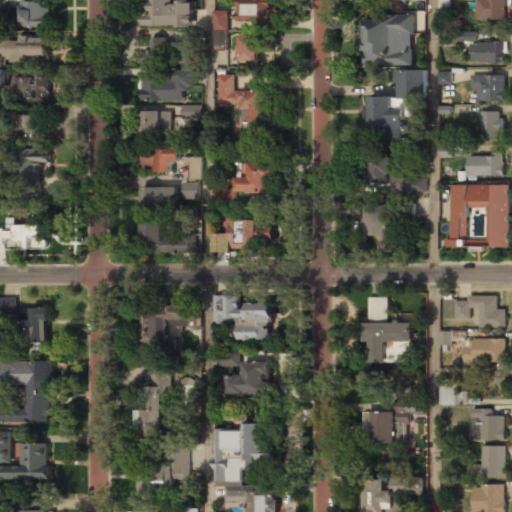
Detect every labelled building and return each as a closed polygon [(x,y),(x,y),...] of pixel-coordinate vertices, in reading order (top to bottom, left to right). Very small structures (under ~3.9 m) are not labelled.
[(194,0),(143,0),(143,27),(194,27),(194,0)] [(276,0),(240,0),(240,23),(276,23),(276,0)] [(476,0),(476,19),(506,19),(506,0),(476,0)] [(50,25),(50,1),(18,1),(18,25),(50,25)] [(230,30),(230,10),(215,10),(215,30),(230,30)] [(414,65),(415,14),(366,13),(365,65),(414,65)] [(229,31),(215,31),(215,48),(228,48),(229,31)] [(50,101),(51,74),(14,73),(14,62),(50,62),(50,34),(0,33),(0,91),(17,92),(16,100),(50,101)] [(241,61),(261,61),(261,35),(241,35),(241,61)] [(189,64),(190,40),(151,39),(151,52),(144,52),(143,62),(189,64)] [(505,42),(470,42),(470,62),(505,62),(505,42)] [(453,83),(452,70),(439,71),(439,84),(453,83)] [(184,99),(184,89),(194,88),(194,71),(173,72),(173,76),(142,76),(143,100),(184,99)] [(401,71),(401,95),(367,96),(368,127),(386,127),(386,137),(406,137),(405,96),(425,96),(425,71),(401,71)] [(219,105),(239,105),(239,121),(267,121),(267,88),(236,89),(235,73),(219,73),(219,105)] [(506,101),(506,75),(475,75),(475,101),(506,101)] [(184,117),(201,117),(201,108),(184,108),(184,117)] [(171,132),(171,110),(142,110),(142,132),(171,132)] [(481,112),(481,138),(504,138),(504,112),(481,112)] [(48,114),(20,114),(20,137),(48,137),(48,114)] [(453,157),(453,144),(439,144),(440,157),(453,157)] [(173,171),(173,161),(182,161),(182,146),(143,146),(143,171),(173,171)] [(49,148),(20,148),(20,177),(41,177),(41,165),(49,165),(49,148)] [(468,176),(505,176),(505,156),(468,156),(468,176)] [(202,157),(189,157),(189,179),(202,179),(202,157)] [(405,183),(404,194),(425,194),(426,171),(402,171),(403,158),(371,157),(371,182),(405,183)] [(237,192),(276,191),(275,161),(235,161),(236,187),(216,188),(216,204),(237,203),(237,192)] [(185,199),(200,199),(200,183),(185,183),(185,199)] [(511,185),(452,185),(452,248),(511,248),(511,185)] [(178,186),(143,186),(143,208),(178,208),(178,186)] [(45,205),(20,205),(20,247),(45,247),(45,205)] [(393,205),(368,205),(368,248),(393,248),(393,205)] [(215,230),(215,249),(274,250),(274,217),(225,217),(225,230),(215,230)] [(143,252),(197,252),(197,228),(165,228),(165,223),(143,223),(143,252)] [(275,340),(275,302),(244,302),(244,295),(215,295),(215,321),(242,321),(242,340),(275,340)] [(389,323),(389,297),(368,298),(369,363),(389,363),(389,342),(413,342),(413,323),(389,323)] [(498,297),(456,298),(456,320),(477,320),(477,326),(507,326),(506,309),(498,309),(498,297)] [(17,299),(0,299),(0,318),(17,318),(17,343),(49,343),(49,308),(17,308),(17,299)] [(201,306),(145,305),(144,345),(171,346),(172,326),(200,327),(201,306)] [(440,345),(453,344),(453,330),(440,330),(440,345)] [(506,340),(466,340),(466,362),(506,362),(506,340)] [(218,365),(242,366),(242,351),(218,351),(218,365)] [(229,372),(229,392),(272,392),(272,360),(242,360),(242,372),(229,372)] [(0,422),(51,422),(51,361),(0,361),(0,385),(25,385),(25,409),(0,409),(0,422)] [(164,394),(172,394),(172,372),(149,373),(149,408),(139,408),(140,436),(165,436),(164,394)] [(181,414),(195,414),(196,378),(182,377),(181,414)] [(461,405),(461,385),(440,385),(440,405),(461,405)] [(368,408),(369,445),(398,444),(397,421),(425,421),(425,408),(368,408)] [(473,441),(506,441),(506,416),(493,416),(493,409),(473,409),(473,441)] [(406,443),(406,422),(398,422),(397,443),(406,443)] [(215,429),(216,487),(226,487),(226,503),(245,502),(245,511),(275,511),(275,486),(245,486),(244,470),(256,470),(256,458),(270,458),(269,423),(245,423),(245,429),(215,429)] [(12,431),(0,430),(0,461),(13,461),(12,431)] [(0,480),(50,480),(50,444),(22,444),(22,467),(0,467),(0,480)] [(506,446),(483,446),(483,466),(473,466),(473,479),(506,479),(506,446)] [(150,449),(150,463),(140,463),(141,492),(176,491),(176,481),(189,480),(188,448),(150,449)] [(365,479),(365,511),(397,511),(397,491),(405,491),(405,479),(365,479)] [(506,511),(506,486),(473,486),(473,511),(506,511)] [(50,511),(51,510),(39,510),(39,498),(20,498),(20,511),(50,511)]
